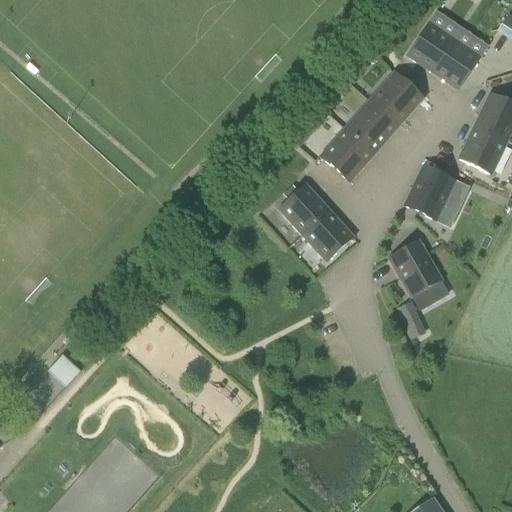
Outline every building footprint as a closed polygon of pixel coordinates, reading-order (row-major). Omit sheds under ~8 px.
[(509,41),(511,35),(511,17),(507,14),(495,32),(509,41)] [(428,26),(405,59),(431,76),(453,43),(428,26)] [(453,43),(431,76),(456,93),(479,60),(453,43)] [(392,75),(367,103),(397,130),(422,101),(392,75)] [(511,106),(488,95),(472,129),(506,145),(511,132),(511,106)] [(397,130),(367,103),(318,159),(348,185),(397,130)] [(506,145),(472,129),(456,162),(490,178),(506,145)] [(434,223),(454,184),(421,168),(402,208),(434,223)] [(277,212),(301,239),(328,213),(304,187),(277,212)] [(353,240),(328,213),(301,239),(325,265),(353,240)] [(418,243),(386,260),(410,301),(441,283),(418,243)] [(412,311),(399,317),(407,334),(420,328),(412,311)] [(80,374),(61,357),(46,374),(65,390),(80,374)] [(440,511),(432,500),(414,511),(440,511)]
